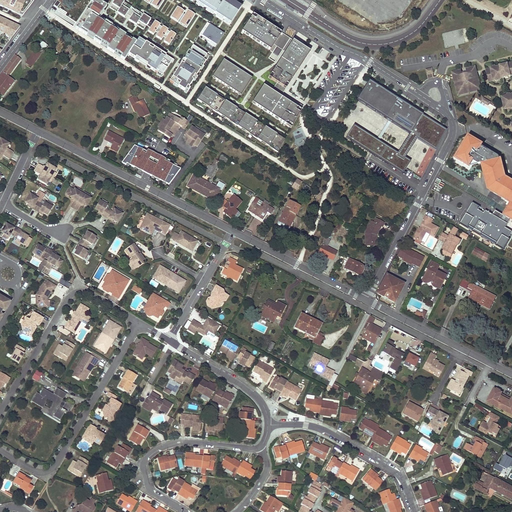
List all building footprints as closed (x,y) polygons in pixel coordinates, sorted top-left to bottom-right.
[(0,0),(0,2),(1,3),(0,5),(19,14),(21,11),(24,14),(33,2),(27,0),(0,0)] [(124,60),(136,42),(132,39),(131,41),(125,37),(124,37),(126,35),(119,30),(118,32),(117,32),(111,28),(112,26),(105,22),(104,24),(103,23),(98,20),(97,19),(99,17),(103,10),(103,11),(107,6),(97,0),(92,0),(91,3),(93,4),(89,11),(87,10),(76,26),(81,29),(79,31),(86,35),(88,33),(94,38),(95,38),(93,40),(100,44),(101,42),(108,46),(108,47),(107,49),(114,53),(115,51),(122,56),(121,58),(124,60)] [(130,9),(132,6),(121,0),(114,0),(109,8),(124,18),(127,14),(129,15),(130,13),(128,12),(130,9)] [(165,0),(160,12),(169,16),(175,3),(168,0),(165,0)] [(225,20),(230,24),(237,13),(232,9),(236,3),(235,3),(233,7),(228,4),(229,2),(228,0),(227,0),(194,0),(204,6),(207,8),(214,13),(223,19),(225,20)] [(232,9),(237,13),(241,7),(236,3),(232,9)] [(177,7),(171,15),(179,20),(184,12),(177,7)] [(144,30),(151,19),(136,9),(134,11),(131,17),(128,20),(144,30)] [(187,10),(180,21),(188,26),(195,15),(187,10)] [(184,12),(177,22),(179,23),(180,21),(186,12),(184,12)] [(20,27),(0,17),(0,34),(0,35),(2,33),(6,34),(9,37),(7,39),(9,41),(20,27)] [(270,26),(257,17),(255,19),(251,17),(241,32),(245,34),(247,32),(250,34),(248,36),(252,39),(254,36),(257,39),(256,41),(257,39),(261,41),(259,43),(263,46),(264,43),(268,46),(266,48),(270,50),(274,45),(281,33),(277,39),(275,37),(279,31),(273,27),(271,29),(269,28),(270,26)] [(151,20),(147,26),(150,28),(148,31),(153,35),(155,32),(158,33),(156,37),(161,40),(163,37),(166,39),(164,42),(169,45),(176,35),(170,31),(170,32),(167,31),(168,30),(163,26),(162,27),(159,25),(160,24),(155,21),(154,22),(151,20)] [(224,34),(207,23),(200,34),(216,45),(224,34)] [(293,40),(281,33),(274,45),(285,52),(293,40)] [(142,40),(139,38),(128,54),(135,59),(136,57),(140,60),(139,61),(146,66),(147,65),(151,67),(150,69),(157,73),(158,72),(163,75),(171,62),(167,60),(169,58),(159,51),(158,53),(156,52),(157,50),(154,48),(153,50),(149,47),(150,45),(146,42),(144,44),(141,42),(142,40)] [(299,44),(293,40),(278,63),(281,64),(278,68),(275,67),(271,74),(273,75),(271,79),(286,89),(310,52),(301,46),(298,50),(296,49),(299,44)] [(42,41),(39,46),(44,50),(48,45),(42,41)] [(170,81),(184,91),(187,87),(189,88),(193,81),(192,80),(194,76),(196,77),(200,70),(199,69),(201,65),(203,66),(205,62),(203,60),(207,55),(193,46),(189,52),(191,53),(188,57),(186,55),(180,66),(182,67),(181,68),(179,67),(170,81)] [(36,50),(26,63),(31,67),(41,54),(36,50)] [(15,55),(0,75),(0,93),(3,96),(14,81),(8,77),(21,59),(15,55)] [(225,65),(222,62),(214,75),(217,77),(216,80),(226,86),(228,84),(232,86),(230,89),(237,93),(238,91),(242,93),(250,81),(246,78),(248,76),(243,73),(238,80),(235,78),(237,74),(238,75),(240,73),(239,73),(241,71),(227,62),(225,65)] [(492,68),(486,70),(489,82),(495,80),(496,81),(498,80),(499,79),(501,79),(501,77),(503,76),(503,78),(505,78),(506,78),(508,78),(509,77),(510,76),(510,75),(511,74),(511,65),(508,66),(508,65),(506,65),(505,64),(503,65),(502,66),(500,66),(501,68),(499,69),(498,67),(496,67),(495,67),(493,67),(492,68)] [(475,67),(466,69),(467,72),(467,74),(462,75),(462,73),(461,70),(452,72),(457,93),(468,90),(469,92),(480,89),(475,67)] [(238,80),(243,73),(241,71),(239,73),(240,73),(238,75),(237,74),(235,78),(238,80)] [(398,100),(369,81),(361,94),(365,97),(361,102),(386,118),(398,100)] [(284,92),(286,89),(277,83),(275,87),(272,91),(280,97),(284,92)] [(293,126),(300,113),(295,110),(297,107),(289,102),(284,110),(280,107),(282,104),(284,105),(285,103),(286,101),(272,91),(267,88),(265,91),(262,88),(254,101),(257,103),(256,105),(263,110),(264,107),(269,110),(267,113),(274,117),(276,115),(280,118),(279,120),(286,125),(287,122),(293,126)] [(273,149),(278,153),(284,142),(280,139),(282,137),(277,134),(276,136),(273,134),(274,132),(269,129),(268,131),(260,127),(262,124),(257,122),(256,123),(253,121),(254,119),(249,116),(247,118),(240,114),(242,111),(237,109),(236,110),(233,108),(234,106),(229,103),(227,105),(220,101),(222,99),(217,96),(216,97),(213,95),(214,94),(209,90),(207,92),(204,90),(197,100),(201,103),(203,101),(214,109),(213,111),(221,116),(223,114),(234,121),(233,124),(241,129),(243,127),(254,134),(253,136),(261,142),(263,140),(274,147),(273,149)] [(409,134),(416,139),(435,151),(437,148),(394,121),(404,104),(401,102),(398,100),(386,118),(361,102),(365,97),(361,94),(356,101),(388,121),(391,123),(409,134)] [(505,98),(502,99),(504,107),(507,107),(508,108),(510,108),(511,108),(511,94),(511,95),(509,94),(507,95),(507,96),(505,97),(505,98)] [(135,96),(129,99),(132,105),(133,104),(137,111),(140,119),(150,114),(143,100),(138,102),(135,96)] [(203,101),(201,103),(213,111),(214,109),(203,101)] [(284,110),(289,102),(286,101),(285,103),(284,105),(282,104),(280,107),(284,110)] [(444,129),(404,104),(394,121),(437,148),(441,139),(439,138),(444,129)] [(223,114),(221,116),(233,124),(234,121),(223,114)] [(169,119),(167,117),(162,124),(160,128),(158,131),(169,138),(170,136),(171,135),(174,136),(178,130),(176,128),(178,125),(179,126),(184,129),(189,123),(181,118),(180,120),(172,115),(169,119)] [(346,138),(368,152),(402,174),(410,162),(405,158),(416,139),(409,134),(397,153),(379,142),(391,123),(388,121),(376,140),(353,126),(346,138)] [(193,129),(191,127),(188,131),(183,138),(187,141),(185,143),(192,147),(193,146),(193,145),(197,147),(204,136),(197,132),(193,129)] [(243,127),(241,129),(253,136),(254,134),(243,127)] [(200,128),(197,132),(204,136),(207,132),(200,128)] [(108,131),(104,140),(113,144),(110,149),(117,153),(124,140),(108,131)] [(292,135),(299,147),(307,142),(301,131),(292,135)] [(487,159),(488,162),(493,160),(493,158),(498,157),(497,154),(468,137),(465,143),(470,145),(466,151),(481,159),(481,161),(487,159)] [(0,139),(0,158),(1,157),(2,155),(3,156),(9,159),(11,155),(13,152),(7,148),(6,148),(7,146),(9,144),(0,139)] [(263,140),(261,142),(273,149),(274,147),(263,140)] [(143,150),(134,146),(122,163),(126,165),(127,164),(129,165),(134,168),(137,169),(138,170),(147,152),(146,154),(142,152),(143,150)] [(148,150),(147,152),(164,161),(165,161),(166,159),(148,150)] [(141,171),(150,175),(154,168),(157,164),(162,166),(164,161),(147,152),(138,170),(139,170),(141,171)] [(215,161),(213,163),(212,166),(214,168),(218,161),(219,159),(221,154),(219,153),(215,161)] [(228,158),(221,154),(219,159),(226,163),(228,158)] [(511,181),(505,177),(501,158),(498,159),(493,160),(488,162),(482,163),(489,189),(511,203),(505,215),(511,219),(511,181)] [(166,184),(169,185),(181,169),(176,167),(173,166),(165,161),(164,161),(162,166),(157,164),(154,168),(150,175),(152,177),(155,178),(156,179),(159,180),(163,182),(166,184)] [(214,168),(209,177),(211,178),(220,162),(218,161),(214,168)] [(48,181),(51,176),(54,172),(56,168),(47,164),(45,168),(38,164),(34,171),(40,174),(41,175),(40,176),(38,179),(46,184),(48,181)] [(212,166),(210,165),(205,175),(209,177),(214,168),(212,166)] [(204,181),(193,175),(187,186),(200,193),(206,182),(204,181)] [(292,187),(297,190),(301,182),(297,180),(292,187)] [(216,187),(206,182),(200,193),(210,198),(214,191),(218,193),(220,189),(216,187)] [(219,182),(216,187),(220,189),(222,190),(224,185),(219,182)] [(87,197),(83,194),(78,191),(75,189),(74,190),(70,188),(67,194),(71,196),(70,197),(73,199),(74,200),(74,201),(70,207),(78,211),(81,205),(82,204),(83,205),(86,206),(90,198),(87,197)] [(30,194),(25,202),(29,204),(33,207),(32,208),(39,212),(40,211),(43,213),(47,215),(52,207),(51,206),(46,203),(44,202),(43,205),(36,201),(38,198),(37,198),(31,194),(30,194)] [(241,201),(234,195),(228,202),(224,207),(226,209),(225,211),(223,213),(231,219),(238,211),(235,209),(241,201)] [(263,202),(255,198),(253,202),(260,207),(263,202)] [(99,201),(94,209),(98,211),(102,213),(101,215),(108,219),(109,218),(113,220),(117,222),(122,214),(120,213),(115,210),(114,209),(112,212),(106,208),(107,205),(106,205),(101,201),(99,201)] [(275,207),(265,201),(263,203),(274,209),(275,207)] [(289,201),(286,207),(296,212),(299,206),(289,201)] [(267,213),(268,211),(272,213),(274,209),(263,203),(263,202),(260,207),(253,202),(248,210),(263,219),(267,213)] [(504,216),(504,215),(495,210),(493,214),(485,210),(484,212),(479,209),(481,207),(474,203),(468,214),(466,213),(460,224),(468,229),(469,226),(474,229),(472,231),(480,236),(482,233),(497,242),(495,245),(503,250),(510,239),(508,238),(511,231),(506,227),(510,219),(504,216)] [(296,212),(286,207),(278,222),(278,223),(278,224),(278,225),(279,225),(280,226),(281,227),(281,228),(282,228),(283,228),(283,229),(284,229),(284,228),(285,228),(286,229),(287,229),(288,229),(289,228),(297,212),(296,212)] [(169,225),(150,216),(148,219),(145,217),(141,226),(146,228),(145,231),(150,234),(152,229),(154,229),(164,235),(169,225)] [(434,236),(438,228),(431,224),(433,220),(426,216),(423,220),(425,221),(424,222),(424,223),(423,227),(424,227),(423,230),(419,228),(414,238),(421,242),(426,232),(434,236)] [(375,243),(374,236),(375,234),(376,235),(381,227),(382,227),(384,223),(376,218),(374,223),(371,221),(365,233),(365,243),(375,243)] [(10,226),(6,224),(1,232),(4,234),(9,237),(10,234),(14,236),(17,238),(16,240),(21,243),(23,245),(28,237),(24,234),(21,232),(22,231),(18,229),(14,227),(14,228),(10,226)] [(449,236),(442,233),(439,239),(445,243),(444,246),(445,247),(443,249),(444,250),(452,254),(457,245),(458,245),(461,240),(454,236),(458,229),(454,227),(449,236)] [(266,235),(258,230),(255,235),(263,240),(266,235)] [(181,231),(179,235),(175,232),(171,239),(179,244),(180,242),(186,245),(185,247),(191,251),(197,241),(181,231)] [(96,237),(88,232),(85,236),(83,239),(82,238),(79,242),(77,246),(79,246),(77,250),(74,254),(83,259),(83,258),(86,252),(87,251),(85,249),(86,246),(88,243),(91,244),(92,243),(95,238),(96,237)] [(319,253),(333,260),(337,252),(326,247),(330,240),(325,238),(322,244),(323,245),(319,253)] [(41,247),(37,244),(32,253),(35,254),(40,257),(41,255),(45,257),(48,259),(47,261),(51,264),(54,266),(55,265),(59,267),(62,261),(59,259),(59,258),(55,255),(52,253),(52,252),(49,250),(45,247),(45,249),(41,247)] [(139,252),(134,244),(125,250),(130,257),(131,257),(133,260),(130,262),(135,269),(138,266),(138,267),(143,264),(142,262),(144,260),(140,254),(138,255),(137,253),(139,252)] [(424,258),(402,246),(397,256),(403,259),(404,259),(403,261),(411,265),(412,263),(413,264),(419,267),(424,258)] [(452,254),(444,250),(443,251),(443,255),(450,258),(452,254)] [(482,259),(485,253),(480,250),(476,257),(482,259)] [(485,253),(482,259),(486,262),(490,255),(485,253)] [(344,268),(360,276),(365,266),(352,260),(354,256),(351,254),(349,258),(344,268)] [(242,268),(235,265),(237,261),(229,257),(227,261),(230,263),(227,267),(228,267),(227,269),(224,268),(221,273),(227,276),(228,274),(233,276),(232,278),(237,280),(242,268)] [(431,262),(423,278),(429,281),(431,280),(432,286),(439,289),(446,275),(436,271),(439,265),(431,262)] [(176,275),(169,271),(168,272),(166,271),(166,270),(160,266),(153,276),(163,282),(162,283),(169,288),(170,286),(179,291),(185,281),(178,277),(177,278),(175,277),(176,275)] [(129,281),(118,274),(116,277),(111,274),(105,282),(102,287),(103,288),(105,289),(107,288),(109,289),(108,291),(111,292),(113,293),(112,295),(118,298),(129,281)] [(404,284),(387,275),(377,294),(384,297),(388,290),(391,292),(387,299),(394,303),(404,284)] [(470,281),(464,277),(460,286),(466,289),(467,288),(470,281)] [(56,286),(48,281),(46,285),(43,283),(36,295),(36,303),(39,306),(47,307),(47,300),(46,299),(46,298),(47,298),(52,289),(54,290),(56,286)] [(472,292),(469,298),(483,305),(485,301),(492,304),(496,297),(483,290),(482,291),(479,289),(480,288),(471,283),(468,288),(472,291),(472,292)] [(223,290),(216,286),(211,293),(213,294),(212,297),(208,298),(206,301),(207,305),(209,307),(213,305),(214,306),(215,306),(216,305),(216,304),(216,303),(222,302),(223,299),(225,300),(228,295),(222,292),(223,290)] [(170,303),(153,293),(147,303),(150,305),(146,311),(152,314),(158,318),(160,315),(160,313),(161,311),(162,311),(165,307),(167,308),(170,303)] [(492,304),(485,301),(483,305),(490,309),(492,304)] [(260,316),(273,322),(276,316),(279,318),(285,306),(277,302),(276,305),(276,306),(267,302),(265,306),(264,309),(260,316)] [(89,308),(81,304),(76,312),(77,313),(75,317),(73,316),(70,321),(69,320),(64,327),(74,333),(81,321),(86,324),(88,322),(89,320),(90,317),(85,314),(89,308)] [(422,313),(417,311),(415,314),(424,319),(425,315),(422,313)] [(43,318),(34,312),(30,319),(27,317),(25,320),(24,319),(21,323),(23,330),(27,329),(30,331),(31,332),(33,333),(36,327),(36,325),(34,324),(35,322),(37,323),(39,325),(43,318)] [(308,319),(309,318),(301,314),(295,327),(305,333),(311,321),(308,319)] [(369,316),(366,322),(368,323),(370,324),(372,325),(375,319),(369,316)] [(219,325),(207,318),(203,326),(193,320),(187,329),(195,334),(196,331),(210,339),(213,334),(214,334),(219,325)] [(311,321),(305,333),(310,335),(315,338),(313,340),(312,342),(315,344),(319,346),(323,338),(321,337),(320,336),(321,333),(318,332),(321,324),(314,320),(313,322),(311,321)] [(121,327),(110,321),(105,330),(103,329),(101,333),(99,337),(100,337),(94,347),(105,353),(110,346),(108,345),(110,342),(111,343),(116,337),(115,336),(114,336),(115,333),(116,334),(121,327)] [(372,325),(370,324),(362,338),(367,340),(374,326),(372,325)] [(377,328),(374,326),(367,340),(375,344),(382,330),(378,328),(378,330),(376,329),(377,328)] [(148,343),(149,342),(142,338),(139,343),(137,347),(132,354),(139,358),(140,356),(144,355),(145,353),(151,357),(156,348),(148,343)] [(74,345),(66,340),(64,344),(66,345),(65,347),(62,346),(59,344),(55,350),(59,352),(57,356),(62,358),(64,355),(67,357),(74,345)] [(239,349),(225,340),(219,350),(225,354),(226,352),(227,353),(226,355),(226,356),(229,358),(229,359),(232,361),(239,349)] [(388,341),(386,345),(382,352),(395,359),(390,368),(396,371),(401,361),(400,361),(404,354),(394,349),(391,348),(392,345),(393,343),(388,341)] [(24,349),(17,345),(15,348),(16,348),(10,358),(18,363),(24,353),(22,352),(24,349)] [(250,356),(245,353),(246,351),(243,349),(238,357),(241,359),(238,363),(244,366),(245,365),(246,364),(247,364),(246,366),(249,368),(254,360),(249,358),(250,356)] [(99,360),(86,352),(74,373),(85,380),(85,379),(89,373),(87,372),(88,371),(90,372),(93,365),(95,366),(99,360)] [(329,361),(314,353),(309,363),(317,367),(316,369),(323,373),(321,376),(330,380),(334,372),(324,367),(325,365),(326,366),(329,361)] [(437,356),(431,353),(424,365),(430,368),(429,370),(434,373),(434,374),(439,377),(444,367),(439,364),(439,365),(437,364),(438,363),(439,361),(435,359),(437,356)] [(418,359),(409,354),(402,368),(411,372),(418,359)] [(184,366),(174,360),(167,371),(171,374),(169,377),(174,380),(176,376),(183,381),(190,385),(195,376),(188,372),(187,373),(184,372),(182,370),(183,367),(184,366)] [(274,370),(259,362),(253,372),(259,375),(260,373),(261,374),(261,376),(260,377),(263,380),(263,381),(266,383),(274,370)] [(367,392),(374,379),(369,376),(365,374),(367,371),(362,368),(359,374),(357,377),(353,384),(358,387),(367,392)] [(383,373),(373,368),(371,373),(369,376),(374,379),(378,382),(383,373)] [(137,375),(128,370),(123,378),(125,379),(119,387),(127,392),(137,375)] [(465,373),(461,370),(457,379),(460,380),(458,384),(455,382),(456,381),(452,379),(447,388),(451,390),(452,388),(456,390),(458,394),(460,395),(462,391),(461,388),(461,386),(463,387),(470,375),(465,373)] [(10,377),(0,371),(0,394),(1,392),(0,390),(0,388),(2,386),(4,382),(5,383),(6,384),(10,377)] [(85,380),(74,373),(73,374),(84,381),(85,380)] [(281,392),(287,382),(280,378),(279,380),(275,378),(269,387),(274,389),(274,388),(278,390),(281,392)] [(206,382),(202,379),(196,390),(203,394),(203,393),(211,397),(217,386),(214,383),(213,384),(209,382),(208,383),(208,384),(206,383),(206,382)] [(302,390),(287,382),(281,392),(280,395),(283,397),(284,396),(287,398),(288,396),(289,395),(291,396),(290,397),(296,400),(302,390)] [(62,400),(67,393),(57,388),(53,394),(43,388),(39,394),(36,392),(31,401),(43,408),(44,405),(47,400),(53,403),(49,409),(46,414),(60,422),(61,421),(60,420),(65,412),(66,413),(67,411),(65,410),(67,408),(68,409),(69,410),(72,405),(66,401),(65,402),(62,400)] [(494,389),(487,402),(511,414),(511,398),(511,400),(508,398),(507,400),(504,398),(505,396),(501,394),(502,393),(494,389)] [(230,394),(226,392),(225,393),(224,394),(222,393),(223,392),(218,390),(212,400),(219,404),(220,403),(228,407),(234,396),(230,394)] [(121,403),(115,400),(117,396),(109,392),(107,396),(111,398),(109,402),(110,402),(108,405),(107,405),(106,404),(102,410),(106,412),(107,417),(113,415),(116,410),(117,411),(121,403)] [(162,403),(157,400),(158,398),(159,396),(152,392),(148,399),(147,398),(143,404),(150,408),(157,412),(159,409),(167,414),(172,404),(164,400),(163,401),(162,403)] [(311,412),(320,413),(322,401),(322,400),(314,399),(314,400),(306,399),(305,407),(310,408),(312,408),(311,412)] [(333,403),(322,401),(320,413),(320,415),(329,416),(329,414),(331,414),(336,415),(338,405),(333,404),(333,403)] [(477,401),(474,405),(481,411),(484,406),(477,401)] [(402,414),(418,422),(424,411),(408,402),(402,414)] [(41,411),(46,414),(49,409),(44,405),(43,408),(41,411)] [(348,421),(348,418),(350,419),(355,419),(357,411),(349,410),(349,409),(341,407),(339,420),(348,421)] [(430,407),(426,414),(430,416),(433,418),(435,419),(432,424),(431,426),(435,428),(434,431),(438,434),(447,417),(442,414),(441,415),(438,414),(438,412),(430,407)] [(253,409),(243,408),(242,412),(240,412),(239,419),(244,420),(251,421),(251,416),(251,413),(253,414),(253,409)] [(489,417),(491,418),(490,422),(491,422),(489,425),(488,424),(483,422),(480,427),(484,429),(482,432),(488,435),(489,433),(492,434),(493,433),(497,435),(500,429),(498,428),(499,426),(496,424),(500,418),(491,413),(489,417)] [(129,414),(125,420),(131,423),(135,417),(129,414)] [(185,415),(181,414),(180,425),(184,425),(184,427),(190,427),(191,425),(193,425),(192,427),(192,430),(200,431),(202,416),(189,415),(189,417),(185,417),(185,415)] [(164,421),(163,415),(153,417),(151,420),(152,424),(164,421)] [(223,419),(207,417),(205,432),(209,432),(209,431),(213,431),(214,429),(214,428),(216,428),(216,429),(222,430),(223,419)] [(369,422),(364,419),(359,428),(364,430),(366,432),(364,434),(372,438),(378,429),(379,426),(369,421),(369,422)] [(254,429),(254,421),(251,421),(244,420),(242,437),(254,439),(255,431),(253,431),(254,429)] [(149,431),(138,425),(129,440),(134,443),(139,446),(143,439),(143,437),(145,438),(149,431)] [(105,436),(96,430),(96,429),(92,426),(88,431),(86,430),(83,435),(86,437),(86,438),(93,443),(93,441),(99,445),(105,436)] [(372,438),(371,440),(379,445),(380,443),(382,444),(387,446),(392,438),(387,435),(388,434),(378,429),(372,438)] [(390,448),(398,453),(399,451),(402,452),(406,454),(411,446),(406,443),(407,442),(397,437),(390,448)] [(474,447),(469,445),(466,450),(481,458),(488,445),(484,442),(485,442),(475,437),(473,440),(477,442),(474,447)] [(285,446),(288,456),(305,451),(302,441),(295,443),(293,444),(292,442),(285,445),(285,446)] [(308,452),(324,460),(329,449),(322,445),(322,447),(313,442),(308,452)] [(132,449),(123,444),(120,448),(118,447),(114,453),(124,459),(127,455),(128,453),(129,453),(132,449)] [(418,458),(420,459),(424,462),(428,454),(422,450),(422,449),(415,445),(409,456),(416,461),(418,458)] [(434,452),(437,446),(435,445),(429,454),(432,455),(434,452)] [(289,457),(288,456),(285,446),(281,448),(279,448),(278,447),(273,448),(277,458),(281,457),(282,459),(289,457)] [(511,453),(508,451),(506,456),(505,455),(500,465),(496,463),(493,469),(501,473),(504,467),(505,468),(509,467),(511,461),(511,453)] [(114,453),(113,452),(107,463),(115,468),(118,463),(120,461),(123,463),(125,459),(124,459),(114,453)] [(186,453),(184,465),(202,467),(203,456),(195,456),(193,455),(193,454),(186,453)] [(434,460),(437,467),(439,466),(440,469),(443,476),(452,472),(449,465),(451,464),(447,455),(434,460)] [(88,461),(80,456),(78,461),(80,462),(79,464),(73,460),(69,466),(73,468),(71,472),(76,475),(78,471),(81,473),(88,461)] [(177,466),(175,456),(167,458),(165,458),(165,457),(157,458),(160,470),(177,466)] [(203,456),(202,467),(202,468),(207,469),(209,469),(209,466),(214,466),(215,456),(210,456),(210,457),(207,457),(203,456)] [(234,459),(234,461),(232,460),(226,456),(221,465),(235,474),(236,472),(241,464),(234,459)] [(337,460),(332,457),(327,466),(331,469),(330,471),(336,475),(338,473),(342,464),(338,462),(336,461),(337,460)] [(250,465),(243,461),(241,464),(236,472),(243,476),(244,475),(250,479),(255,472),(250,469),(249,468),(250,465)] [(350,467),(343,463),(342,464),(338,473),(353,481),(359,470),(352,466),(351,468),(350,467)] [(371,470),(362,479),(376,490),(383,482),(377,477),(376,476),(377,475),(371,470)] [(292,472),(282,471),(282,477),(281,479),(278,479),(277,483),(279,483),(290,484),(291,484),(294,484),(294,482),(291,482),(292,472)] [(30,481),(25,478),(26,477),(19,472),(16,477),(17,478),(15,482),(20,486),(20,487),(25,490),(26,489),(29,491),(32,486),(29,484),(30,481)] [(108,481),(106,473),(96,476),(98,483),(97,483),(100,494),(113,490),(111,482),(109,483),(108,481)] [(315,481),(318,477),(311,473),(309,478),(315,481)] [(511,486),(495,477),(489,474),(484,484),(483,486),(478,484),(477,483),(474,488),(486,494),(490,488),(511,499),(511,486)] [(185,483),(185,482),(178,479),(177,481),(173,479),(168,488),(172,490),(173,489),(175,490),(179,492),(185,483)] [(418,485),(420,490),(422,489),(423,492),(421,492),(424,501),(437,496),(433,485),(432,486),(430,481),(418,485)] [(200,489),(193,484),(191,486),(185,483),(179,492),(178,494),(185,498),(187,495),(189,496),(193,499),(198,491),(198,492),(200,489)] [(277,495),(287,496),(287,491),(290,492),(290,484),(279,483),(279,488),(278,490),(277,490),(277,495)] [(93,491),(94,489),(94,488),(90,485),(90,484),(89,484),(88,484),(87,484),(85,484),(84,486),(85,488),(91,492),(93,491)] [(319,489),(313,485),(308,493),(309,494),(307,497),(306,496),(301,504),(303,505),(301,509),(306,511),(307,511),(321,490),(319,489)] [(379,506),(387,503),(396,500),(394,496),(391,497),(390,495),(388,489),(379,493),(382,502),(379,503),(378,504),(379,506)] [(131,511),(137,502),(130,498),(130,499),(128,498),(122,494),(116,503),(131,511)] [(271,496),(267,503),(266,505),(264,504),(260,511),(262,511),(274,511),(275,510),(279,504),(282,505),(283,504),(271,496)] [(349,510),(353,503),(347,499),(344,498),(341,504),(336,502),(332,499),(330,503),(334,506),(339,508),(336,511),(351,511),(352,511),(349,510)] [(90,502),(85,499),(82,505),(77,506),(75,509),(72,509),(72,511),(91,511),(94,510),(95,508),(94,504),(96,501),(91,499),(90,502)] [(396,500),(387,503),(390,511),(400,511),(400,509),(399,507),(400,507),(398,499),(396,500)] [(142,500),(136,511),(155,511),(157,511),(150,507),(148,506),(149,504),(142,500)] [(430,511),(439,511),(438,508),(439,508),(436,500),(424,505),(426,511),(429,511),(430,511)]
